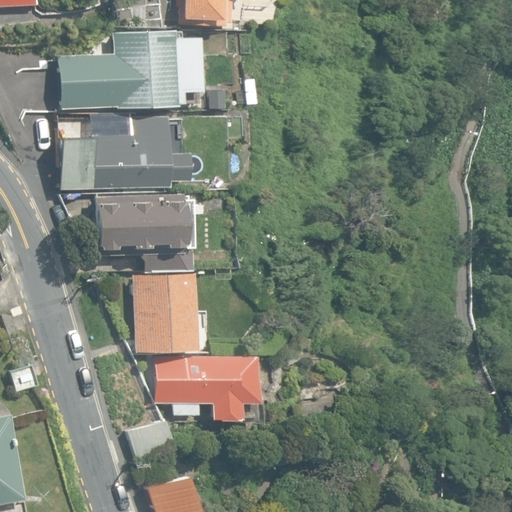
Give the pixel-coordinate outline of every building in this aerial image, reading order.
[(175,22),(220,27),(220,0),(172,0),(172,7),(175,8),(175,22)] [(55,52),(57,108),(179,104),(178,92),(197,91),(195,35),(172,36),(171,27),(110,29),(111,50),(55,52)] [(205,52),(221,51),(220,30),(204,31),(205,52)] [(228,53),(243,53),(242,35),(227,35),(228,53)] [(253,74),(238,74),(240,108),(255,107),(253,74)] [(56,188),(164,187),(164,179),(185,179),(184,150),(165,150),(164,113),(129,114),(129,132),(55,133),(56,188)] [(225,117),(226,139),(239,139),(238,117),(225,117)] [(141,262),(141,270),(189,269),(187,198),(178,198),(178,192),(90,195),(92,255),(134,254),(141,262)] [(128,274),(130,351),(191,349),(189,272),(128,273),(128,274)] [(207,402),(207,419),(235,419),(234,401),(251,401),(251,354),(152,355),(153,402),(175,402),(175,405),(189,405),(189,402),(207,402)] [(7,371),(13,390),(35,384),(28,364),(7,371)] [(0,502),(21,499),(7,413),(0,414),(0,502)] [(122,429),(131,458),(166,447),(156,418),(122,429)] [(140,485),(148,511),(190,511),(177,472),(140,485)]
